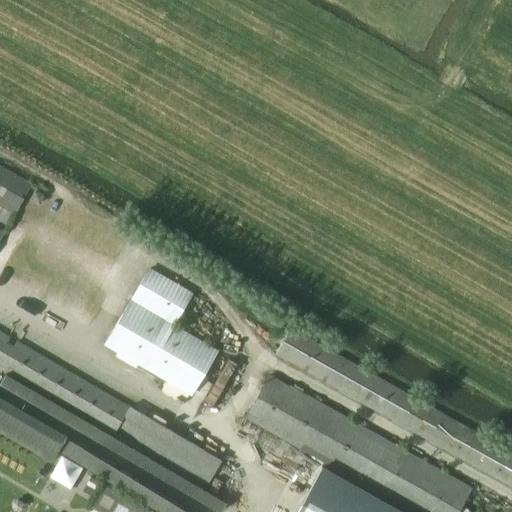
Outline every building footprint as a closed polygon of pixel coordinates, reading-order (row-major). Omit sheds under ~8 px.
[(0,206),(13,214),(31,185),(0,166),(0,206)] [(38,204),(42,196),(35,192),(31,200),(38,204)] [(148,269),(104,345),(190,395),(216,351),(172,325),(191,294),(148,269)] [(511,487),(511,453),(289,329),(274,355),(511,487)] [(0,365),(4,368),(2,371),(204,490),(221,461),(129,407),(0,332),(0,365)] [(412,511),(457,511),(471,489),(268,376),(244,418),(412,511)] [(67,436),(0,397),(0,431),(52,461),(67,436)] [(158,511),(183,511),(73,444),(67,455),(108,481),(158,511)] [(404,511),(323,466),(296,511),(404,511)] [(89,477),(85,486),(88,488),(86,492),(90,494),(97,481),(89,477)] [(158,511),(108,481),(92,508),(99,511),(158,511)]
